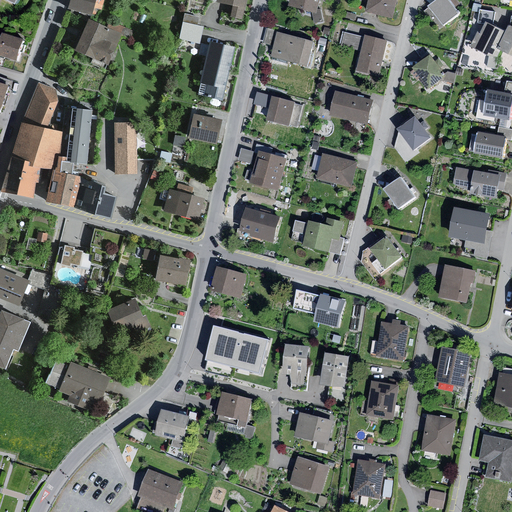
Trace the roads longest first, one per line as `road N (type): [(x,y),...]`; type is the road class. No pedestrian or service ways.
road 1 (residential): [(40,511),(77,453),(171,372),(207,249)]
road 2 (residential): [(346,286),(413,0)]
road 3 (residential): [(207,249),(260,0)]
road 4 (residential): [(207,249),(0,198)]
road 5 (primary): [(0,169),(59,0)]
road 6 (residential): [(489,342),(456,511)]
road 7 (residential): [(489,342),(346,286)]
road 8 (residential): [(346,286),(207,249)]
